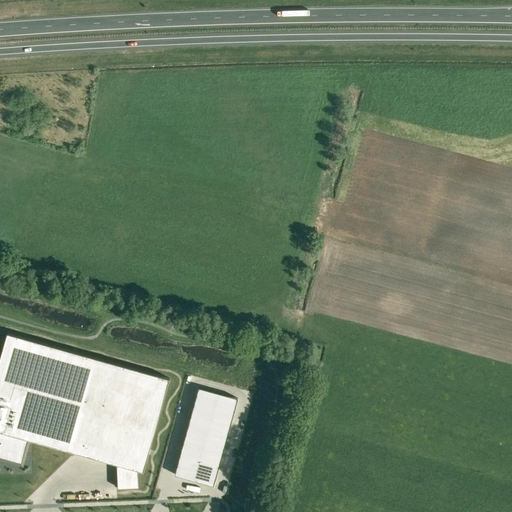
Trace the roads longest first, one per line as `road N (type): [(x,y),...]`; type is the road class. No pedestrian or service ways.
road 1 (trunk): [(511,17),(247,16),(0,30)]
road 2 (trunk): [(0,50),(262,38),(511,40)]
